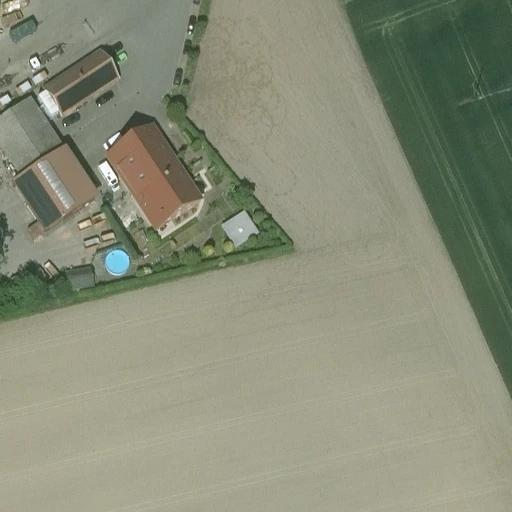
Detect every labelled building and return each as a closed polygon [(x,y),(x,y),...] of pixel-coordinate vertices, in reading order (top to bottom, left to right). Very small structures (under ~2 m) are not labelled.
[(99,55),(41,93),(59,120),(116,81),(99,55)] [(26,103),(0,120),(0,150),(22,184),(63,157),(26,103)] [(149,132),(107,160),(155,232),(197,204),(149,132)] [(22,184),(13,191),(42,235),(92,202),(63,157),(22,184)] [(101,215),(48,251),(61,270),(114,234),(101,215)] [(88,272),(62,274),(63,293),(89,291),(88,272)]
